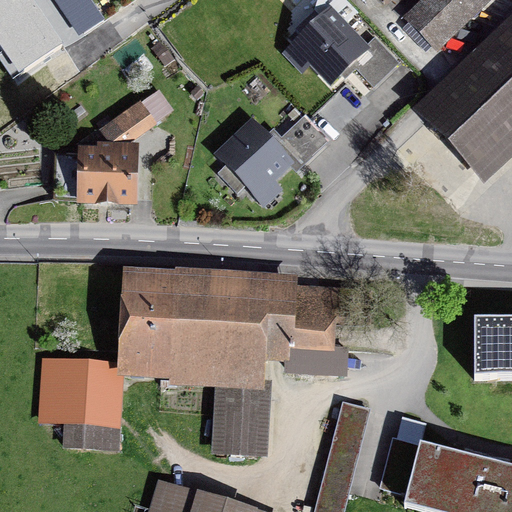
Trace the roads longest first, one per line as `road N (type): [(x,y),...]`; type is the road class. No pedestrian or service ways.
road 1 (tertiary): [(511,266),(159,240),(0,238)]
road 2 (unknown): [(341,253),(363,198),(396,151),(511,27)]
